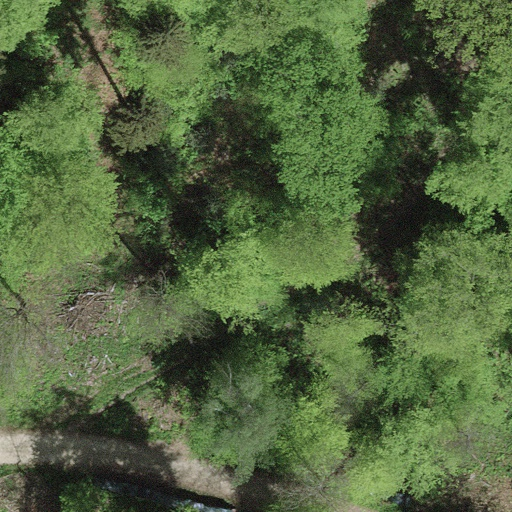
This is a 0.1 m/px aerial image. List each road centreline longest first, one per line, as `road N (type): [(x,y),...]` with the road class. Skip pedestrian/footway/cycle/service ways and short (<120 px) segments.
road 1 (track): [(511,110),(450,149),(407,204),(323,265),(270,302),(145,363),(45,448)]
road 2 (track): [(0,452),(45,448),(152,463),(321,511)]
